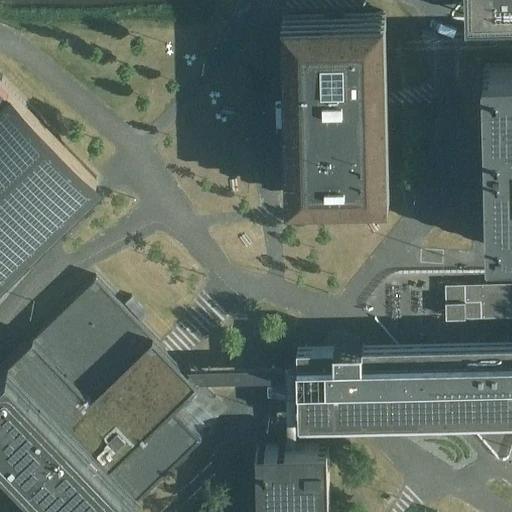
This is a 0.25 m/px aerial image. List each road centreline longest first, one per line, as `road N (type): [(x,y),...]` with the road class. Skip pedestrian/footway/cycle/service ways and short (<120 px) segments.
road 1 (residential): [(175,511),(227,448),(244,412),(254,288)]
road 2 (residential): [(0,328),(26,291),(170,205)]
road 3 (residential): [(261,0),(264,10),(136,153)]
road 4 (residential): [(346,308),(371,333),(375,432),(430,469)]
road 5 (residential): [(271,293),(265,133),(279,110)]
road 6 (residential): [(0,40),(136,153)]
road 7 (residential): [(479,262),(477,156),(439,157)]
road 8 (residential): [(382,263),(428,211),(439,157)]
